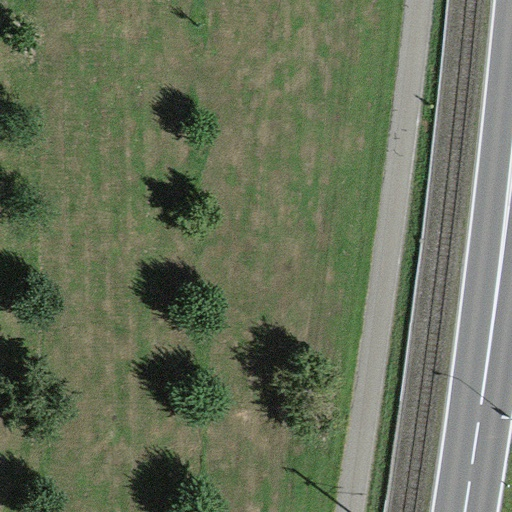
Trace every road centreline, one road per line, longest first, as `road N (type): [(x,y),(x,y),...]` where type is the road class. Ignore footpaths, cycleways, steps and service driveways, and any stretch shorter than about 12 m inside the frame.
road 1 (track): [(356,511),(434,0)]
road 2 (primary): [(466,511),(511,179)]
